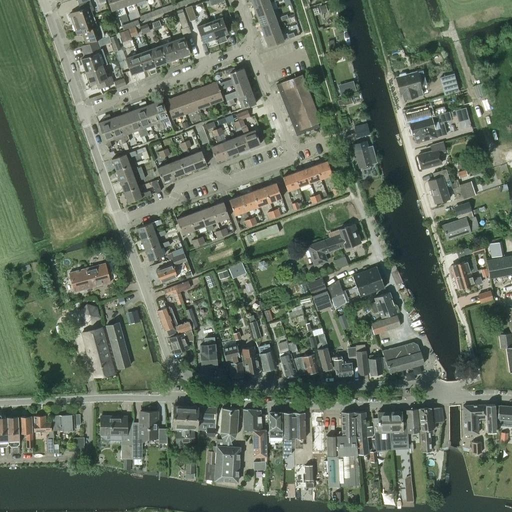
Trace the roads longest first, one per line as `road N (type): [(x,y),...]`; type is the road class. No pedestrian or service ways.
road 1 (tertiary): [(0,403),(119,397),(365,405),(443,394)]
road 2 (tertiary): [(428,385),(187,376),(172,366),(119,219)]
road 3 (residential): [(453,394),(476,378),(475,370),(383,55)]
road 4 (residential): [(119,219),(213,176),(230,180),(287,160),(291,148),(248,47)]
road 5 (residential): [(428,385),(419,338),(354,192)]
road 6 (residential): [(248,47),(83,114)]
road 7 (tertiary): [(83,114),(43,0)]
